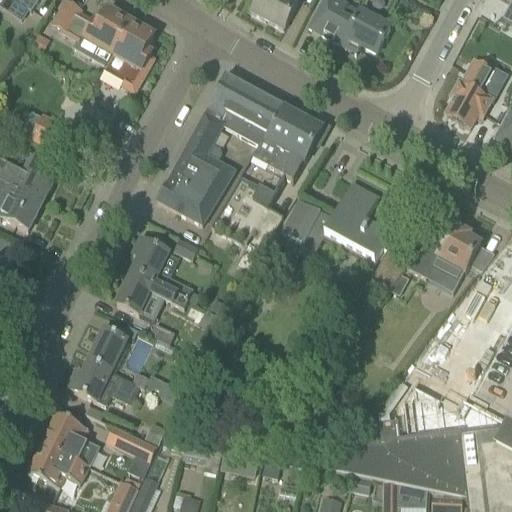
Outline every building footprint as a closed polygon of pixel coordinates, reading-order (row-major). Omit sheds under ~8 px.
[(0,0),(0,10),(6,0),(16,6),(31,16),(36,8),(41,0),(0,0)] [(259,0),(250,17),(282,35),(297,7),(285,0),(259,0)] [(328,0),(326,0),(322,8),(313,26),(325,33),(322,40),(346,53),(347,51),(344,50),(347,44),(376,60),(390,33),(372,23),(351,11),(350,14),(340,9),(341,7),(328,0)] [(511,6),(502,23),(511,28),(511,6)] [(67,8),(54,31),(65,37),(64,39),(76,45),(78,47),(81,42),(112,59),(130,28),(128,27),(127,23),(121,20),(117,21),(107,15),(99,28),(94,25),(92,29),(87,26),(85,30),(74,24),(79,15),(67,8)] [(131,27),(113,58),(101,78),(134,96),(153,63),(149,61),(151,57),(146,54),(154,41),(131,27)] [(34,40),(28,51),(40,58),(46,47),(34,40)] [(454,106),(445,121),(470,135),(475,125),(479,127),(490,109),(491,106),(490,106),(503,83),(475,68),(473,67),(461,89),(459,88),(450,104),(454,106)] [(283,111),(275,107),(226,80),(206,118),(203,118),(167,187),(165,186),(157,207),(203,233),(236,176),(218,166),(222,158),(219,153),(213,149),(224,132),(261,151),(283,111)] [(211,234),(246,253),(236,272),(249,279),(283,223),(268,214),(285,183),(293,187),(303,169),(314,151),(324,133),(283,111),(261,151),(211,234)] [(511,118),(495,149),(511,158),(511,118)] [(71,163),(71,161),(79,137),(42,119),(40,125),(33,138),(30,146),(71,163)] [(21,142),(30,146),(33,138),(40,125),(31,121),(21,142)] [(79,137),(71,161),(79,165),(84,157),(94,163),(109,135),(84,121),(79,137)] [(0,182),(43,205),(58,176),(31,161),(24,174),(0,162),(0,182)] [(27,235),(43,205),(0,182),(0,224),(1,225),(2,222),(27,235)] [(372,267),(374,268),(389,240),(365,227),(377,204),(351,189),(333,225),(298,206),(281,238),(302,249),(296,260),(310,268),(323,245),(370,271),(372,267)] [(453,231),(453,232),(442,225),(430,247),(431,247),(424,260),(418,257),(409,275),(425,284),(431,273),(458,288),(465,276),(465,277),(480,250),(468,243),(470,240),(453,231)] [(131,278),(188,305),(192,297),(192,295),(158,278),(168,257),(140,244),(132,260),(138,263),(131,278)] [(192,266),(198,255),(178,245),(173,256),(192,266)] [(387,255),(368,288),(386,299),(388,296),(399,280),(409,268),(387,255)] [(468,396),(511,314),(511,262),(502,257),(445,362),(475,378),(466,395),(468,396)] [(183,314),(188,305),(131,278),(116,309),(138,320),(149,297),(183,314)] [(399,280),(388,296),(397,301),(406,284),(399,280)] [(192,297),(188,305),(196,310),(200,301),(192,297)] [(215,304),(210,314),(224,322),(229,312),(215,304)] [(155,330),(150,341),(157,345),(168,350),(173,338),(155,330)] [(89,365),(111,375),(126,344),(104,334),(89,365)] [(76,378),(69,394),(87,402),(96,407),(105,411),(109,401),(112,397),(127,404),(129,400),(134,402),(139,392),(131,388),(110,377),(111,375),(89,365),(82,380),(76,378)] [(136,378),(131,388),(139,392),(178,411),(185,398),(150,381),(148,384),(136,378)] [(348,460),(335,477),(354,481),(368,484),(396,490),(426,496),(464,504),(465,511),(511,511),(511,433),(507,431),(461,407),(456,415),(412,391),(403,410),(407,443),(399,444),(398,427),(370,430),(348,460)] [(56,419),(42,449),(78,466),(85,470),(88,471),(97,452),(83,446),(89,435),(56,419)] [(151,428),(142,446),(154,452),(163,434),(151,428)] [(154,452),(142,446),(133,442),(127,455),(148,465),(154,452)] [(88,471),(85,470),(78,466),(42,449),(27,479),(59,495),(65,483),(79,489),(88,471)] [(220,456),(208,453),(203,476),(215,479),(220,456)] [(223,458),(221,470),(232,472),(234,461),(223,458)] [(257,465),(234,461),(232,472),(221,470),(219,478),(253,485),(257,465)] [(264,471),(262,481),(277,484),(279,474),(264,471)] [(137,495),(128,511),(144,511),(156,486),(144,480),(137,495)] [(366,498),(368,484),(354,481),(351,495),(366,498)] [(120,487),(108,511),(128,511),(137,495),(120,487)] [(383,499),(382,511),(396,511),(396,501),(396,490),(383,490),(383,499)] [(396,501),(396,511),(425,511),(426,496),(396,490),(396,501)] [(181,500),(178,511),(195,511),(198,504),(181,500)] [(339,511),(341,507),(322,502),(319,511),(339,511)] [(461,511),(462,505),(432,503),(431,511),(461,511)]
